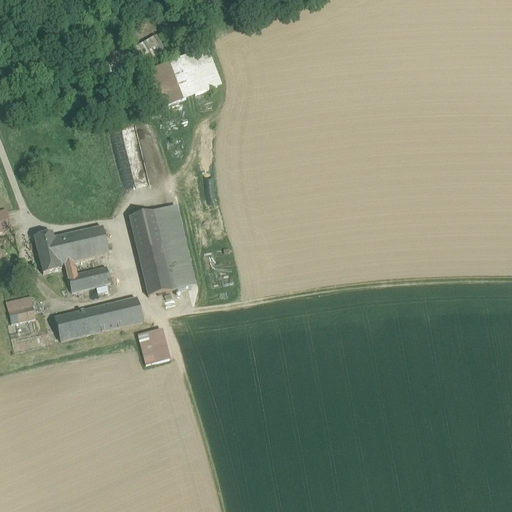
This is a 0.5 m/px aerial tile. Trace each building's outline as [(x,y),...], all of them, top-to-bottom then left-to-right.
[(100,89),(166,54),(156,37),(132,51),(129,46),(124,49),(123,46),(87,65),(100,89)] [(160,111),(222,87),(207,49),(145,73),(160,111)] [(102,137),(120,192),(134,191),(167,184),(151,124),(102,137)] [(178,208),(171,210),(190,289),(197,287),(178,208)] [(190,289),(171,210),(154,213),(173,293),(190,289)] [(0,234),(12,231),(6,211),(0,212),(0,234)] [(154,213),(129,219),(148,299),(173,293),(154,213)] [(102,229),(53,240),(60,268),(65,267),(73,264),(108,256),(102,229)] [(52,234),(33,239),(43,276),(61,272),(60,268),(53,240),(52,234)] [(106,269),(76,276),(73,264),(65,267),(71,295),(110,286),(106,269)] [(22,311),(33,308),(31,298),(5,304),(9,314),(19,312),(19,309),(22,309),(22,311)] [(136,301),(54,320),(60,344),(142,325),(136,301)] [(22,309),(19,309),(19,312),(9,314),(11,327),(36,321),(33,308),(22,311),(22,309)] [(170,361),(163,332),(138,338),(145,368),(170,361)]
